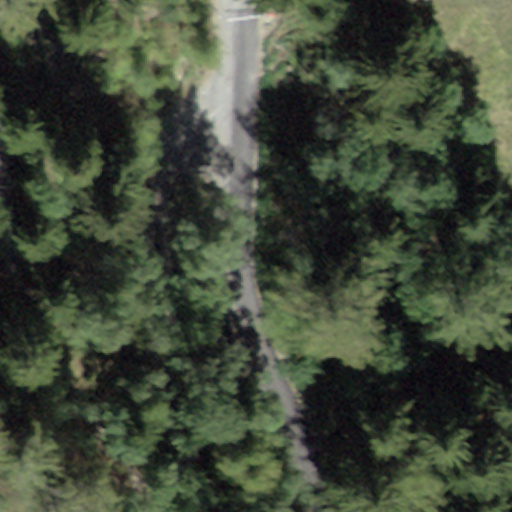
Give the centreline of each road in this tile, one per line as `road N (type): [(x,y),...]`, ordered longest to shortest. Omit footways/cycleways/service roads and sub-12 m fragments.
road 1 (track): [(233,90),(179,134),(153,248),(189,511)]
road 2 (residential): [(318,511),(253,318),(228,179),(233,90)]
road 3 (track): [(134,511),(96,422),(0,264)]
